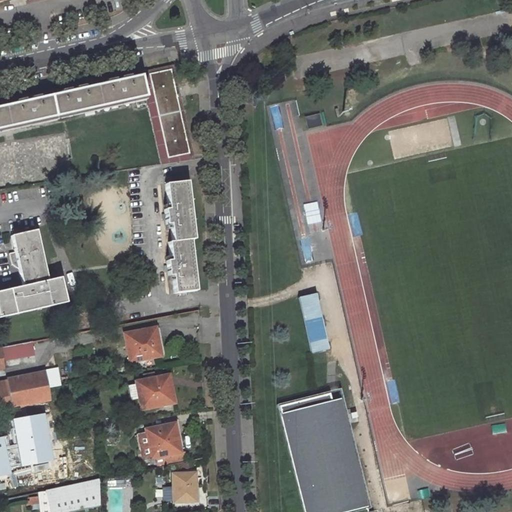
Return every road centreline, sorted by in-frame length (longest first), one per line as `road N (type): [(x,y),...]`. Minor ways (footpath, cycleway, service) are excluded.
road 1 (unclassified): [(218,95),(237,511)]
road 2 (unknown): [(221,158),(148,180),(143,195),(156,305),(227,296)]
road 3 (unknown): [(0,215),(42,208),(76,305)]
road 4 (unclassified): [(69,53),(200,33)]
